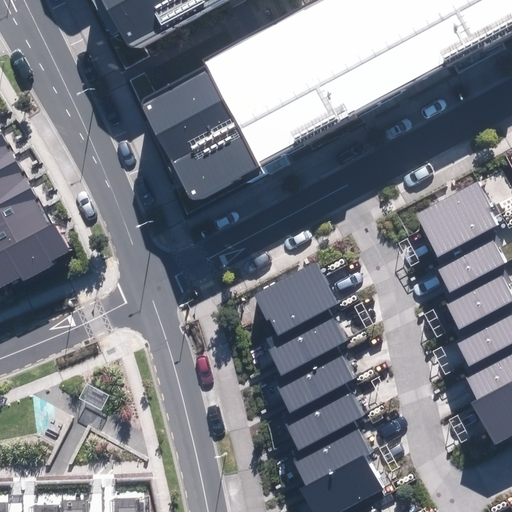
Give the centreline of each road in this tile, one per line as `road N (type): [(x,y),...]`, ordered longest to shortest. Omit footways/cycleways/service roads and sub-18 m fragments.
road 1 (residential): [(332,183),(382,296),(412,436),(422,456),(453,475)]
road 2 (residential): [(150,285),(22,13)]
road 3 (residential): [(210,511),(165,316),(150,285)]
road 4 (residential): [(150,285),(332,183)]
road 5 (residential): [(332,183),(511,86)]
road 6 (residential): [(0,354),(150,285)]
